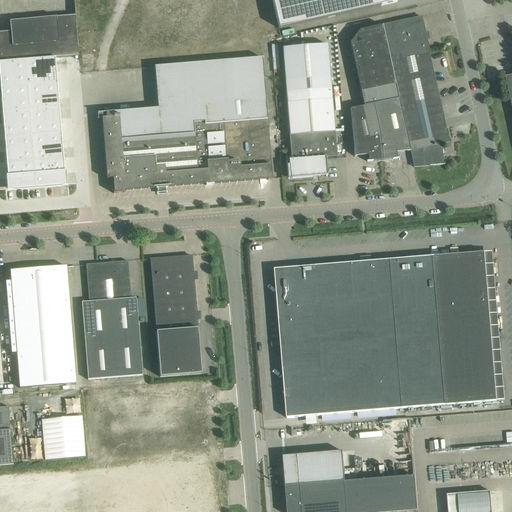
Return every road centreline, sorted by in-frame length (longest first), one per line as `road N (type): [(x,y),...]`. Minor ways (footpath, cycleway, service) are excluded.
road 1 (unclassified): [(254,511),(229,219)]
road 2 (unclassified): [(229,219),(461,200),(487,188)]
road 3 (unclassified): [(0,237),(229,219)]
road 4 (unclassified): [(487,188),(490,155),(455,0)]
road 5 (unknown): [(422,511),(418,460),(511,454)]
